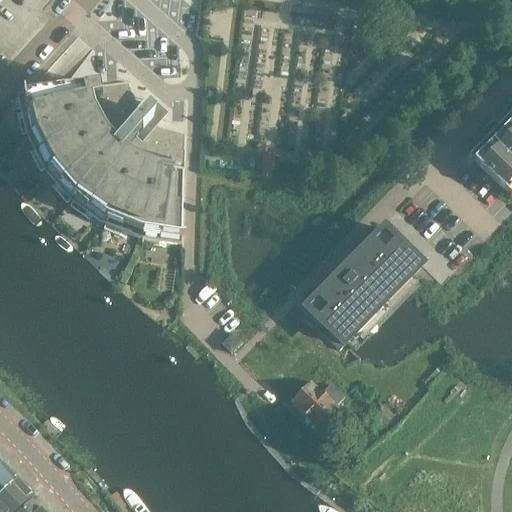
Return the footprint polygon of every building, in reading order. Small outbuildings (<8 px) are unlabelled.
[(162,119),(153,111),(145,104),(139,111),(138,110),(128,83),(17,97),(18,100),(26,135),(27,138),(44,171),(46,174),(70,201),(72,204),(102,225),(105,226),(139,240),(142,241),(179,247),(181,246),(185,135),(157,127),(156,126),(162,119)] [(511,115),(470,158),(468,159),(466,160),(466,162),(466,163),(467,165),(468,166),(470,166),(472,166),(472,165),(474,163),(508,196),(511,191),(511,115)] [(378,237),(300,317),(337,353),(415,273),(378,237)] [(222,346),(230,354),(242,343),(233,334),(222,346)] [(319,375),(311,383),(290,405),(319,433),(340,411),(337,408),(344,399),(319,375)] [(360,408),(367,400),(356,390),(349,398),(360,408)] [(0,462),(0,494),(16,480),(0,463),(0,462)] [(16,480),(0,494),(0,511),(14,511),(32,496),(16,480)] [(45,511),(34,498),(19,511),(45,511)]
